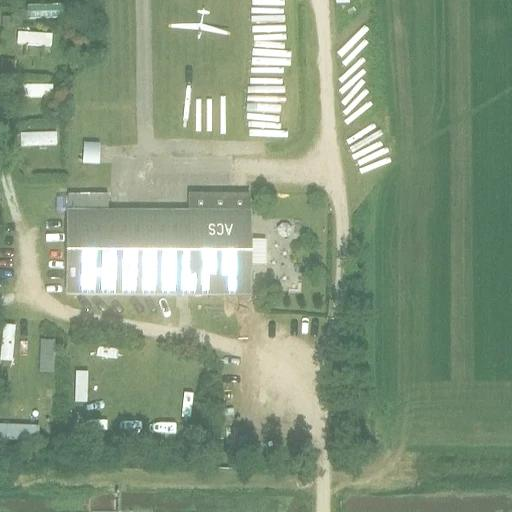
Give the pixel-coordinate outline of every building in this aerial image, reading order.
[(27,17),(63,15),(63,0),(26,2),(27,17)] [(2,18),(2,29),(12,29),(12,18),(2,18)] [(292,51),(290,26),(257,28),(258,53),(292,51)] [(52,35),(16,35),(16,46),(52,46),(52,35)] [(15,62),(2,61),(1,73),(14,74),(15,62)] [(258,69),(262,141),(300,138),(296,67),(258,69)] [(54,85),(18,85),(18,101),(54,100),(54,85)] [(214,105),(214,140),(230,141),(230,105),(214,105)] [(21,134),(21,147),(56,146),(56,133),(21,134)] [(99,165),(99,155),(82,154),(82,164),(99,165)] [(66,198),(66,215),(67,215),(67,297),(248,297),(249,197),(188,197),(188,215),(107,215),(107,199),(66,198)] [(88,362),(88,384),(101,384),(101,362),(88,362)] [(58,399),(56,366),(45,366),(47,399),(58,399)]
